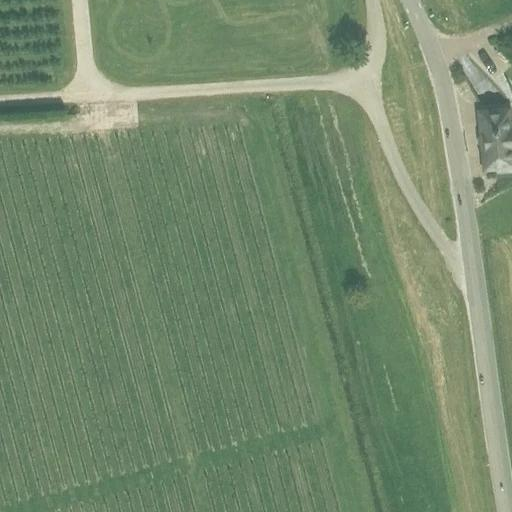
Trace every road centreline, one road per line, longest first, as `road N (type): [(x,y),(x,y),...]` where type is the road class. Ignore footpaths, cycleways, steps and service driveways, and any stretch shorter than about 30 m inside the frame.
road 1 (unclassified): [(370,0),(372,44),(355,74),(426,223),(458,263),(471,265)]
road 2 (tertiary): [(471,265),(433,45),(411,0)]
road 3 (tertiary): [(505,511),(471,265)]
